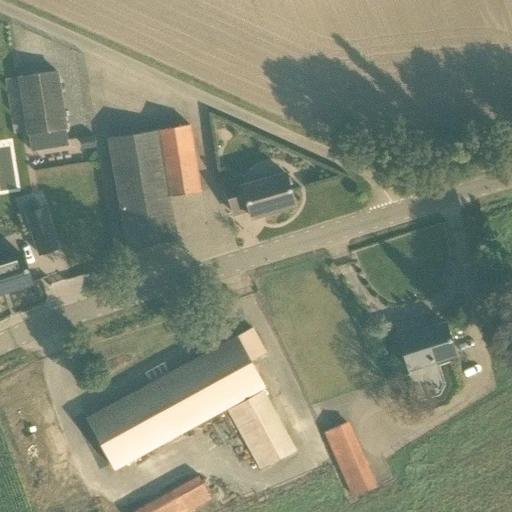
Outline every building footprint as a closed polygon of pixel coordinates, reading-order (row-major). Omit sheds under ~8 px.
[(25,133),(63,129),(57,71),(19,77),(25,133)] [(128,250),(177,241),(169,199),(200,193),(187,124),(106,140),(128,250)] [(424,143),(438,139),(435,129),(421,133),(424,143)] [(294,204),(284,173),(242,185),(239,177),(222,182),(231,213),(247,208),(250,217),(266,212),(294,204)] [(28,201),(39,242),(57,237),(45,196),(28,201)] [(0,291),(32,281),(23,253),(10,257),(6,241),(0,243),(0,291)] [(454,353),(445,324),(421,331),(419,327),(397,334),(407,368),(454,353)] [(296,449),(262,388),(264,387),(250,361),(265,353),(251,328),(86,419),(113,470),(225,408),(259,469),(296,449)] [(352,497),(377,485),(348,422),(323,433),(352,497)] [(186,510),(209,497),(198,475),(174,489),(186,510)]
